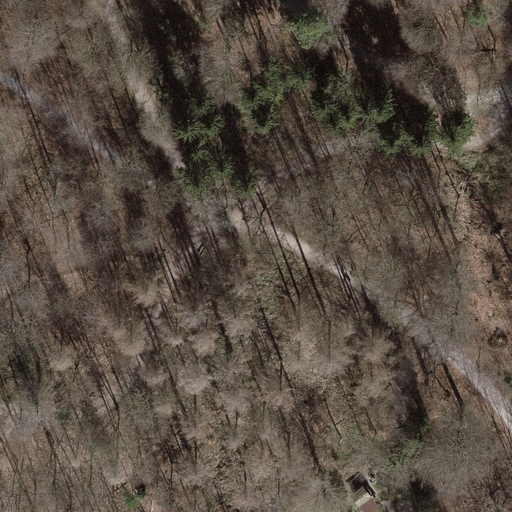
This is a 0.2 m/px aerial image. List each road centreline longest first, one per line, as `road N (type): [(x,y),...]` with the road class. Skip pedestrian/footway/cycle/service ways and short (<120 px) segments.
road 1 (track): [(215,212),(290,240),(395,305),(463,359),(511,417)]
road 2 (track): [(106,0),(138,91),(215,212)]
road 3 (track): [(292,0),(409,80),(441,93),(487,94)]
road 4 (track): [(403,511),(398,430),(429,330)]
